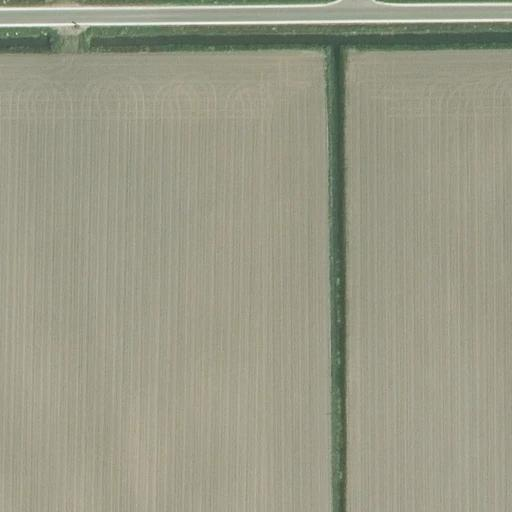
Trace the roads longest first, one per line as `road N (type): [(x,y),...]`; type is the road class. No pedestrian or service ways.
road 1 (unclassified): [(355,12),(0,18)]
road 2 (unclassified): [(511,11),(355,12)]
